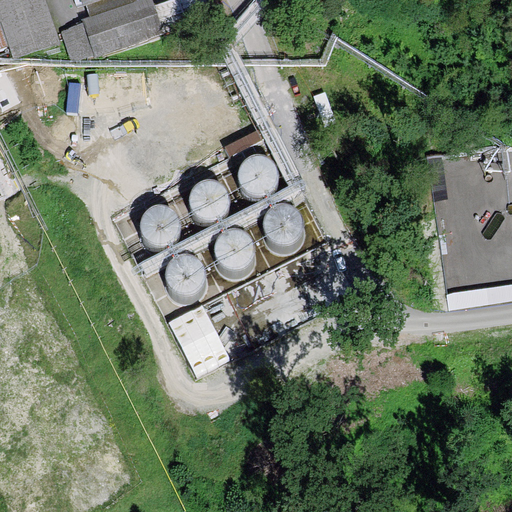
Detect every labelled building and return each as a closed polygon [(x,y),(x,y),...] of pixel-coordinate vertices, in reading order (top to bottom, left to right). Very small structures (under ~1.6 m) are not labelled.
[(46,0),(0,0),(0,19),(15,65),(62,49),(46,0)] [(77,0),(82,14),(86,13),(90,24),(62,33),(73,70),(214,26),(205,0),(190,0),(154,11),(151,3),(138,7),(135,0),(77,0)] [(239,172),(247,204),(279,197),(271,164),(239,172)] [(197,227),(229,223),(224,194),(193,199),(197,227)] [(276,212),(264,244),(295,255),(306,223),(276,212)] [(148,219),(147,248),(175,249),(176,220),(148,219)] [(217,273),(250,276),(253,243),(220,240),(217,273)]
